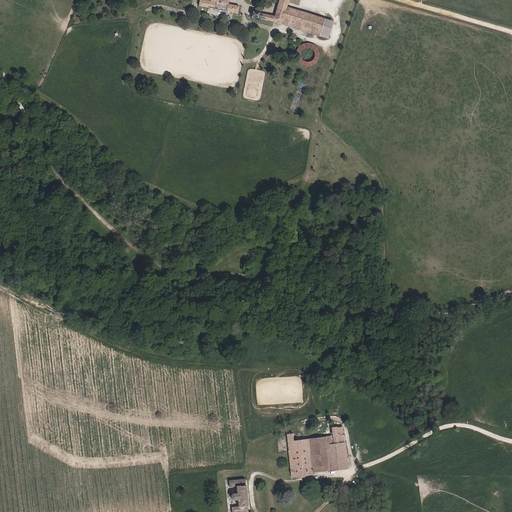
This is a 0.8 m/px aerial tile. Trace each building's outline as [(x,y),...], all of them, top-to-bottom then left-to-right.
[(228,4),(228,0),(209,0),(209,1),(202,0),(199,0),(198,6),(237,14),(239,7),(228,4)] [(281,23),(286,7),(278,4),(274,16),(273,22),(281,23)] [(284,24),(289,8),(286,7),(281,23),(284,24)] [(319,36),(324,19),(289,8),(284,24),(319,36)] [(273,22),(274,16),(259,13),(258,19),(273,22)] [(327,38),(332,22),(324,19),(319,36),(327,38)] [(293,441),(292,433),(287,434),(292,477),(313,474),(313,472),(347,468),(344,443),(342,428),(336,428),(332,428),(333,436),(309,439),(309,447),(300,448),(294,449),(293,441)] [(309,447),(309,439),(299,441),(300,448),(309,447)] [(238,479),(234,480),(229,480),(230,487),(233,487),(234,493),(233,493),(231,495),(232,499),(233,500),(234,500),(235,506),(232,506),(232,511),(248,511),(245,478),(238,479)]
